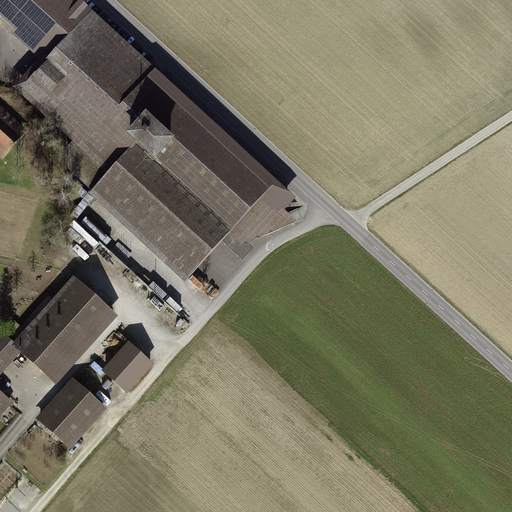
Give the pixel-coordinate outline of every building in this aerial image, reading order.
[(0,0),(0,22),(12,34),(9,38),(37,64),(11,92),(105,177),(87,196),(185,284),(227,238),(240,250),(293,227),(262,199),(266,195),(150,89),(158,79),(71,0),(0,0)] [(0,160),(26,134),(0,107),(0,160)] [(113,318),(71,281),(12,348),(0,337),(0,420),(11,407),(0,397),(0,379),(18,359),(51,388),(113,318)] [(24,332),(15,324),(6,334),(15,341),(24,332)] [(152,364),(129,344),(104,371),(127,392),(152,364)] [(72,383),(36,424),(70,454),(106,412),(90,399),(98,390),(82,377),(75,385),(72,383)]
